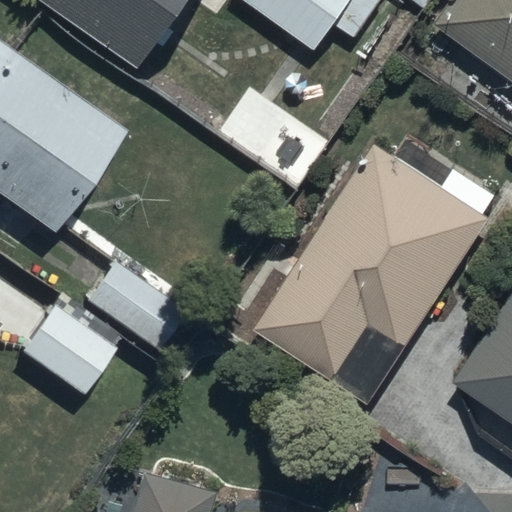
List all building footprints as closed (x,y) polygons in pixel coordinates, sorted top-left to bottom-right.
[(47,0),(139,65),(185,0),(47,0)] [(381,0),(248,0),(314,47),(333,20),(355,36),(381,0)] [(511,0),(447,0),(434,19),(511,75),(511,0)] [(0,46),(0,196),(7,202),(0,211),(0,235),(19,248),(37,221),(53,232),(122,130),(0,46)] [(253,324),(368,399),(490,213),(484,209),(494,193),(407,135),(396,152),(375,138),(253,324)] [(82,286),(87,289),(82,297),(162,351),(186,315),(106,261),(105,264),(99,260),(82,286)] [(511,290),(454,379),(511,417),(511,290)] [(50,305),(18,349),(80,394),(112,350),(50,305)] [(213,511),(219,491),(148,471),(136,511),(213,511)]
